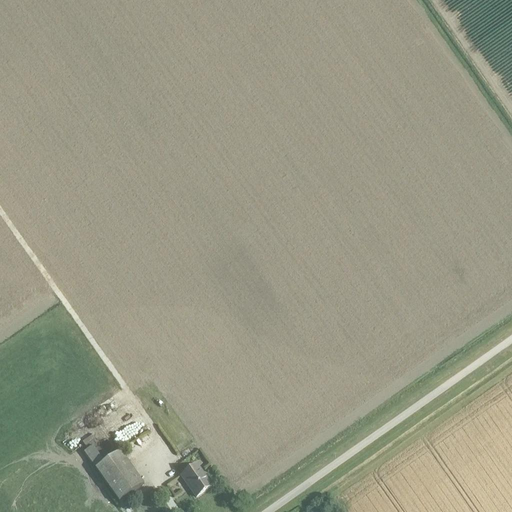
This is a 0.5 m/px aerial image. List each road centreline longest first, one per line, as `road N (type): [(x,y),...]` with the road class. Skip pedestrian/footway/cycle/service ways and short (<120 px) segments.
road 1 (unclassified): [(511,340),(267,511)]
road 2 (track): [(0,212),(130,398)]
